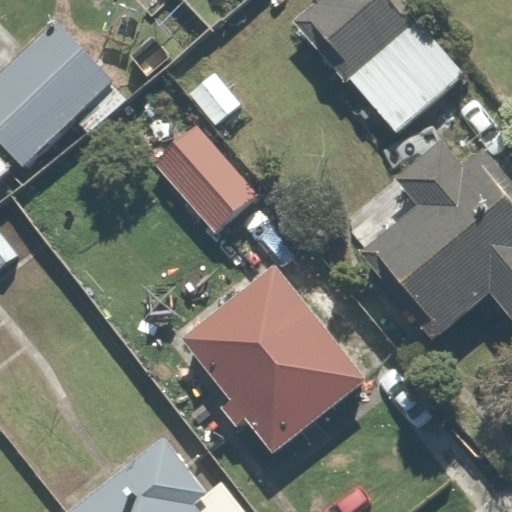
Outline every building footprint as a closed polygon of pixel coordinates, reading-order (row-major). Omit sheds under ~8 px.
[(472,77),(408,0),(337,0),(302,29),(394,141),(472,77)] [(113,79),(47,19),(0,70),(0,140),(32,169),(113,79)] [(195,125),(151,164),(214,234),(257,195),(195,125)] [(511,318),(511,185),(487,158),(464,178),(442,154),(395,196),(408,212),(360,255),(441,346),(494,298),(511,318)] [(0,181),(13,169),(0,155),(0,181)] [(376,377),(286,267),(186,348),(276,458),(376,377)] [(191,511),(214,495),(169,437),(73,511),(191,511)]
